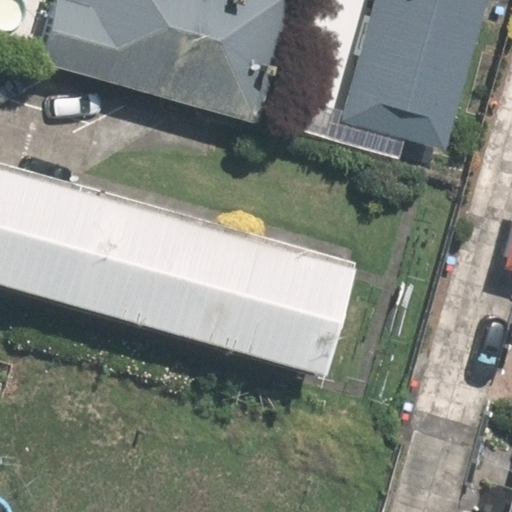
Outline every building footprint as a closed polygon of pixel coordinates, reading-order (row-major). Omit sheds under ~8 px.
[(44,0),(31,50),(49,54),(259,109),(287,0),(44,0)] [(483,0),(366,0),(335,113),(444,143),(483,0)] [(355,252),(0,149),(0,264),(324,358),(355,252)] [(511,221),(503,252),(511,255),(511,221)] [(511,416),(511,447),(472,437),(452,511),(511,511),(511,329),(501,326),(480,408),(511,416)]
